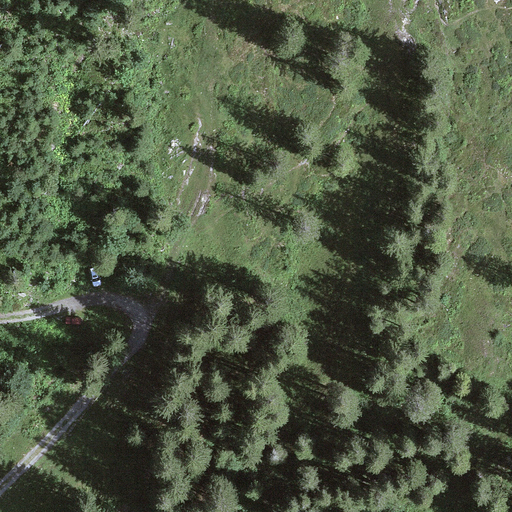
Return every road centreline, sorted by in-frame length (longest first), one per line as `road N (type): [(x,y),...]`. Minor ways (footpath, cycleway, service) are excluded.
road 1 (track): [(0,492),(138,342),(141,312)]
road 2 (track): [(141,312),(91,300),(0,319)]
